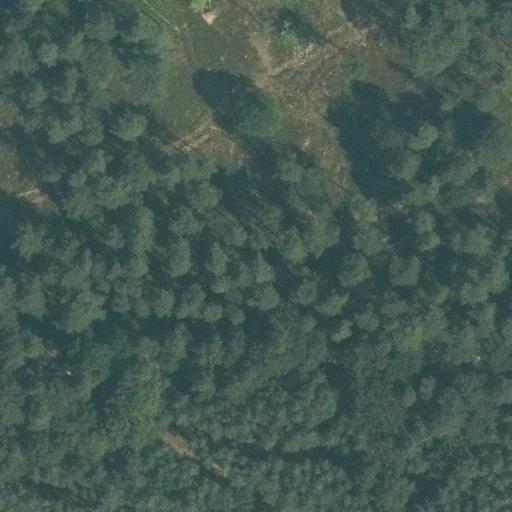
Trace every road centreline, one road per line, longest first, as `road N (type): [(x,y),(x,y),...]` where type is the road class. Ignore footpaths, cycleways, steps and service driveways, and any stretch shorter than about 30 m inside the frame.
road 1 (track): [(511,350),(212,358),(0,353)]
road 2 (track): [(212,358),(145,373),(0,376)]
